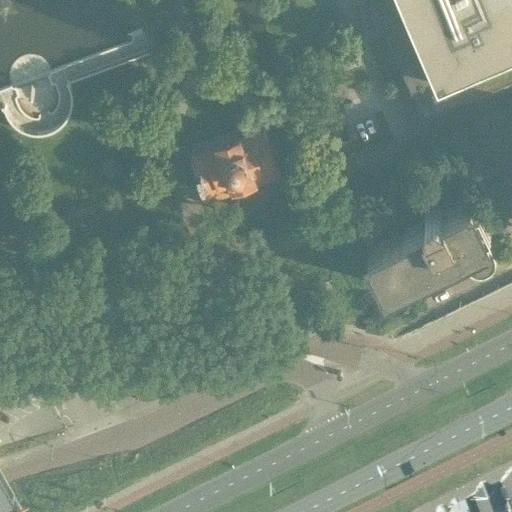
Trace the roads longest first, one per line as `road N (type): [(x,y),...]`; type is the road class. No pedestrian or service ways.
road 1 (residential): [(281,364),(119,440),(0,475)]
road 2 (primary): [(308,511),(511,411)]
road 3 (residential): [(427,388),(358,356),(314,350),(281,364)]
road 4 (primary): [(312,444),(177,511)]
road 5 (primary): [(427,388),(312,444)]
